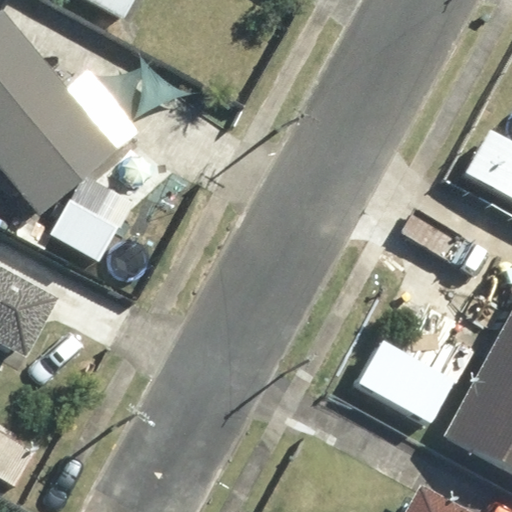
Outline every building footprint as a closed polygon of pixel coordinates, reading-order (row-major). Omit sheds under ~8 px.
[(65,0),(117,29),(133,0),(65,0)] [(0,196),(22,223),(128,139),(77,76),(52,96),(0,30),(0,196)] [(51,200),(30,243),(132,293),(153,251),(51,200)] [(0,357),(15,366),(48,304),(0,278),(0,357)] [(511,297),(434,437),(511,481),(511,297)] [(0,434),(0,492),(1,493),(27,452),(0,434)] [(441,511),(404,493),(394,511),(441,511)]
